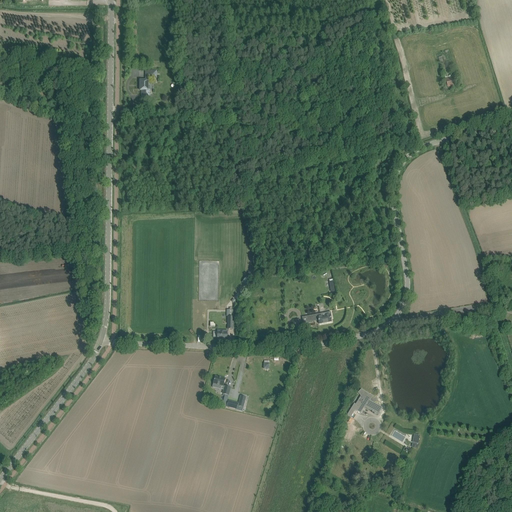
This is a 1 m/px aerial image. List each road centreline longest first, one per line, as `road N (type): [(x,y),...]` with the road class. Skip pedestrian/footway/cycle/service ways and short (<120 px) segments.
road 1 (unclassified): [(111,342),(311,347),(386,326),(407,286),(396,172),(428,144),(511,118)]
road 2 (tertiary): [(101,340),(111,0)]
road 3 (tertiary): [(0,479),(101,340)]
road 4 (track): [(302,347),(254,511)]
road 5 (track): [(435,143),(482,265)]
